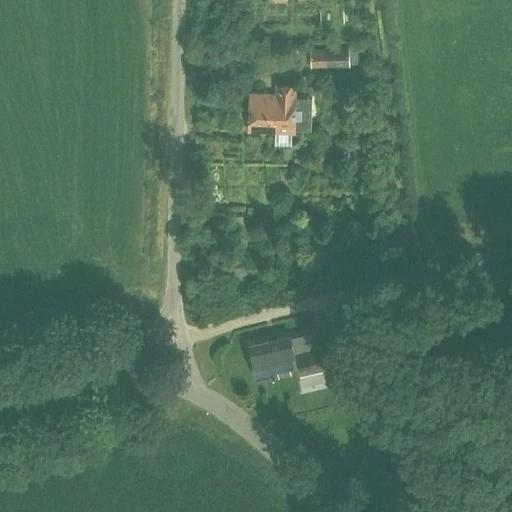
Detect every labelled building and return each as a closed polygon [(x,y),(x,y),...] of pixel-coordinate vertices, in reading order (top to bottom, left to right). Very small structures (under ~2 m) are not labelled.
[(312,46),(313,65),(362,64),(360,45),(312,46)] [(275,142),(292,143),(292,132),(294,132),(296,84),(277,83),(276,93),(250,93),(249,131),(276,132),(275,142)] [(353,142),(355,169),(374,167),(372,140),(353,142)] [(229,261),(233,282),(260,278),(257,257),(229,261)] [(421,320),(428,346),(449,341),(451,350),(479,343),(471,308),(421,320)] [(251,343),(258,378),(299,370),(300,375),(336,366),(329,341),(320,343),(317,329),(292,335),(251,343)] [(374,367),(379,390),(404,384),(398,361),(374,367)] [(484,366),(487,379),(511,374),(511,367),(511,361),(484,366)]
